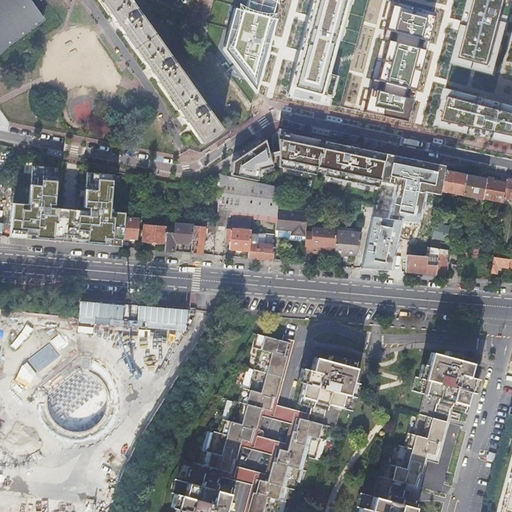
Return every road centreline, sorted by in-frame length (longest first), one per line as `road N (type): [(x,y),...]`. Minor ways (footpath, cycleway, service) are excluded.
road 1 (residential): [(0,134),(175,171),(275,118),(511,168)]
road 2 (residential): [(509,307),(0,263)]
road 3 (residential): [(499,348),(428,337),(376,341),(329,326),(309,332),(281,411),(254,448),(238,511)]
road 4 (residential): [(456,511),(499,348)]
